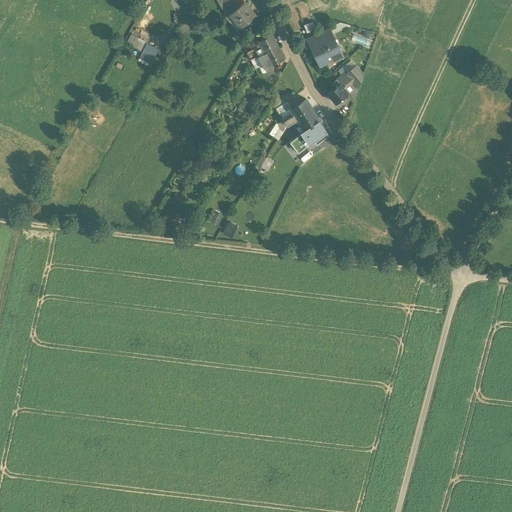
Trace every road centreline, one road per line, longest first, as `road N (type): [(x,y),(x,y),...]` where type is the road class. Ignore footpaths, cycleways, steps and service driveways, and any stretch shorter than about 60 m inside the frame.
road 1 (track): [(0,221),(460,274)]
road 2 (residential): [(267,0),(316,95),(460,274)]
road 3 (track): [(397,511),(460,274)]
